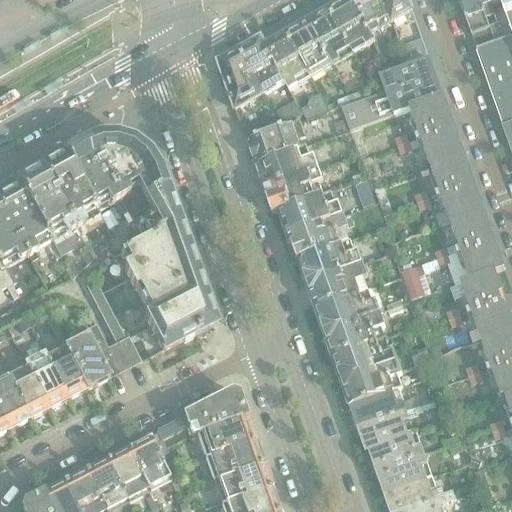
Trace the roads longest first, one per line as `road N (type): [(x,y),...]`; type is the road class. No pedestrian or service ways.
road 1 (residential): [(283,343),(186,38)]
road 2 (residential): [(156,52),(257,353)]
road 3 (residential): [(0,489),(257,353)]
road 4 (residential): [(434,0),(511,223)]
road 5 (tertiary): [(0,144),(156,52)]
road 6 (residential): [(343,511),(283,343)]
road 7 (residential): [(257,353),(313,511)]
